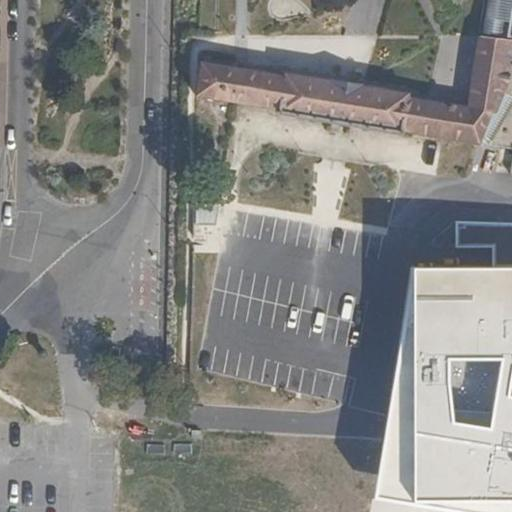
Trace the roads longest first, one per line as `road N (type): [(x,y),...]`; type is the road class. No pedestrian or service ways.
road 1 (residential): [(62,260),(145,180),(147,0)]
road 2 (residential): [(24,0),(21,196),(62,260)]
road 3 (residential): [(77,414),(62,260)]
